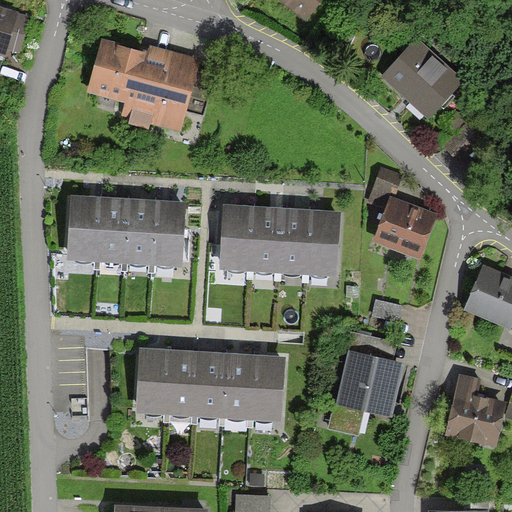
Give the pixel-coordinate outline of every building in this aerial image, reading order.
[(315,0),(276,0),(300,19),(315,0)] [(0,49),(14,53),(24,15),(0,8),(0,49)] [(172,127),(189,61),(98,37),(85,85),(122,95),(117,113),(172,127)] [(457,78),(413,38),(380,74),(424,114),(457,78)] [(476,133),(452,114),(442,125),(453,133),(442,147),(456,158),(476,133)] [(368,235),(411,254),(426,218),(391,202),(397,189),(371,177),(361,200),(380,208),(368,235)] [(97,261),(101,199),(87,199),(71,198),(68,260),(97,261)] [(114,200),(101,199),(97,261),(125,262),(127,200),(114,200)] [(125,262),(151,264),(155,201),(141,201),(127,200),(125,262)] [(168,202),(155,201),(151,264),(182,265),(185,203),(168,202)] [(251,271),(256,207),(243,206),(225,204),(220,270),(251,271)] [(274,208),(256,207),(251,271),(278,273),(282,208),(274,208)] [(278,273),(305,276),(309,210),(301,209),(282,208),(278,273)] [(320,210),(309,210),(305,276),(335,278),(340,212),(320,210)] [(511,327),(511,281),(480,267),(463,306),(511,327)] [(396,333),(402,306),(377,300),(371,327),(396,333)] [(349,350),(393,361),(397,343),(353,333),(349,350)] [(168,413),(171,351),(156,350),(141,349),(138,411),(168,413)] [(405,364),(393,361),(349,350),(337,404),(335,403),(329,428),(358,436),(364,411),(392,418),(405,364)] [(185,351),(171,351),(168,413),(195,414),(199,352),(185,351)] [(195,414),(223,415),(227,354),(212,353),(199,352),(195,414)] [(239,354),(227,354),(223,415),(251,417),(255,356),(239,354)] [(255,356),(251,417),(280,419),(285,358),(268,357),(255,356)] [(66,397),(87,396),(86,367),(65,368),(66,397)] [(477,378),(460,374),(444,433),(496,447),(508,404),(473,395),(477,378)] [(263,511),(264,497),(233,496),(232,511),(263,511)]
